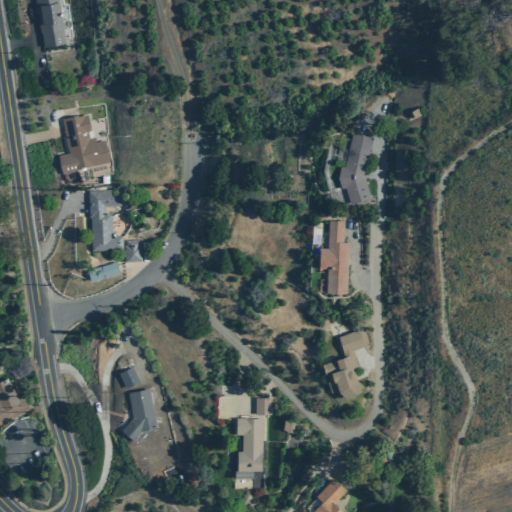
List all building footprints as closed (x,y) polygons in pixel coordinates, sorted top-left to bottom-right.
[(35,0),(43,47),(65,43),(57,0),(35,0)] [(411,120),(407,113),(416,108),(420,115),(411,120)] [(61,119),(68,153),(58,155),(62,173),(77,170),(77,168),(93,165),(108,162),(104,140),(95,142),(94,137),(88,138),(87,132),(90,131),(87,114),(61,119)] [(349,204),(345,187),(340,187),(337,177),(340,166),(344,166),(351,133),(372,138),(364,172),(364,180),(370,197),(349,204)] [(124,249),(90,250),(89,217),(88,217),(87,191),(119,190),(119,206),(104,206),(104,213),(110,213),(111,231),(115,231),(115,236),(121,236),(121,240),(138,240),(138,245),(140,245),(140,261),(124,262),(124,249)] [(328,220),(343,220),(342,242),(348,242),(346,293),(325,292),(326,267),(318,267),(319,247),(327,248),(328,220)] [(87,270),(90,281),(119,273),(116,262),(87,270)] [(337,390),(330,392),(321,364),(344,356),(337,337),(358,330),(358,331),(363,330),(368,345),(352,350),(356,362),(350,364),(352,370),(353,371),(356,380),(362,384),(358,388),(358,389),(350,398),(348,396),(346,398),(337,390)] [(125,388),(118,372),(132,366),(139,381),(125,388)] [(17,398),(23,395),(30,410),(0,424),(0,381),(7,378),(17,398)] [(132,417),(127,392),(148,388),(156,427),(141,430),(133,440),(121,430),(132,417)] [(254,397),(254,414),(271,414),(271,398),(254,397)] [(236,470),(236,451),(241,451),(241,434),(235,434),(235,418),(261,418),(261,471),(236,470)] [(292,431),(282,430),(284,419),(294,421),(292,431)] [(321,501),(315,495),(332,478),(345,490),(332,503),(341,511),(313,511),(312,511),(321,501)]
